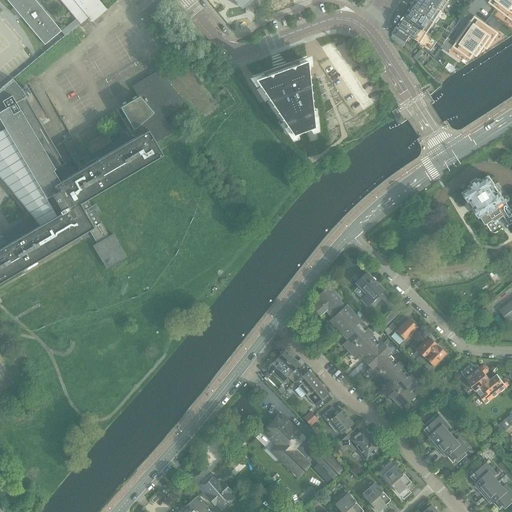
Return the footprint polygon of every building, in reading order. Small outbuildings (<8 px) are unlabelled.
[(44,45),(60,31),(33,0),(6,0),(16,11),(43,44),(44,45)] [(61,0),(66,2),(70,12),(78,17),(60,31),(64,36),(79,24),(80,24),(88,18),(92,22),(106,9),(98,0),(61,0)] [(233,0),(241,9),(252,0),(233,0)] [(434,23),(441,12),(424,0),(415,0),(411,7),(434,23)] [(424,0),(441,12),(449,0),(448,0),(424,0)] [(511,0),(490,0),(489,2),(511,19),(511,0)] [(427,33),(434,23),(411,7),(404,18),(427,33)] [(475,17),(464,32),(487,49),(490,51),(501,37),(498,34),(475,17)] [(404,18),(398,27),(410,36),(416,40),(415,41),(419,45),(420,46),(422,48),(423,49),(432,58),(436,53),(442,44),(435,39),(431,36),(429,35),(427,33),(404,18)] [(488,24),(493,27),(497,22),(492,19),(488,24)] [(408,39),(410,36),(398,27),(391,37),(396,43),(402,48),(408,39)] [(464,32),(453,46),(473,61),(477,56),(480,58),(487,49),(464,32)] [(444,43),(441,48),(447,52),(451,47),(444,43)] [(256,80),(254,80),(292,136),(314,129),(313,121),(310,95),(307,61),(305,61),(305,62),(295,66),(295,65),(288,67),(290,70),(282,73),(273,76),(273,73),(267,75),(267,76),(256,80)] [(193,67),(190,69),(201,83),(204,81),(201,77),(200,75),(193,67)] [(0,119),(11,139),(3,144),(2,144),(1,143),(0,143),(0,172),(42,225),(35,229),(31,221),(29,219),(30,218),(1,235),(2,235),(8,245),(7,245),(6,246),(6,245),(0,248),(0,282),(82,234),(89,230),(97,243),(93,246),(106,269),(126,257),(113,234),(109,236),(87,199),(156,159),(162,155),(160,151),(155,143),(163,138),(155,124),(185,103),(158,71),(132,86),(138,97),(120,108),(126,118),(123,119),(134,138),(79,171),(65,179),(65,178),(59,182),(52,171),(65,163),(27,101),(25,98),(26,97),(21,90),(13,79),(0,89),(0,119)] [(399,124),(405,120),(401,115),(399,117),(396,119),(399,124)] [(106,133),(85,145),(91,154),(112,142),(106,133)] [(84,158),(72,138),(71,136),(62,141),(75,164),(84,158)] [(465,195),(464,197),(466,201),(468,201),(469,201),(475,210),(474,212),(477,216),(479,216),(480,218),(481,218),(486,225),(494,220),(495,221),(495,220),(496,221),(497,220),(496,220),(497,220),(498,220),(502,218),(502,216),(503,216),(504,216),(510,225),(511,223),(511,204),(509,207),(489,177),(482,182),(480,180),(479,181),(477,179),(471,183),(472,186),(471,187),(472,188),(464,193),(465,195)] [(365,273),(365,274),(363,272),(359,277),(360,279),(355,284),(366,294),(360,300),(367,306),(383,291),(365,273)] [(338,299),(339,299),(328,287),(316,298),(318,301),(311,307),(320,316),(325,312),(331,319),(330,321),(342,334),(357,320),(338,299)] [(511,320),(511,302),(500,312),(509,323),(511,320)] [(385,327),(399,313),(395,309),(381,323),(385,327)] [(404,339),(416,326),(407,318),(393,333),(394,333),(391,337),(399,345),(404,339)] [(348,352),(369,333),(357,320),(342,334),(344,336),(343,337),(346,341),(342,345),(348,352)] [(387,335),(395,328),(391,324),(384,331),(387,335)] [(365,359),(380,346),(369,333),(348,352),(354,358),(360,353),(365,359)] [(420,355),(415,361),(419,364),(424,359),(437,346),(434,343),(435,342),(432,340),(431,340),(428,337),(416,351),(420,355)] [(387,353),(389,352),(384,346),(382,344),(380,346),(365,359),(364,361),(370,368),(366,372),(372,378),(393,359),(387,353)] [(440,347),(439,348),(437,346),(424,359),(433,367),(445,353),(442,351),(443,350),(440,347)] [(300,359),(297,362),(284,351),(283,352),(282,352),(280,354),(280,355),(276,359),(291,373),(298,380),(302,376),(295,369),(298,365),(301,367),(304,363),(300,359)] [(298,380),(291,373),(276,359),(272,364),(270,364),(269,366),(269,367),(268,369),(282,382),(287,377),(294,383),(298,380)] [(390,386),(405,372),(393,359),(372,378),(378,385),(384,379),(390,386)] [(472,363),(461,372),(465,378),(475,391),(476,391),(479,388),(490,380),(485,373),(488,371),(488,368),(486,366),(483,365),(480,367),(479,367),(477,365),(473,365),(472,363)] [(419,364),(416,368),(423,375),(426,372),(422,367),(419,364)] [(313,405),(327,393),(307,371),(302,376),(298,380),(294,383),(313,405)] [(394,391),(388,396),(400,409),(415,396),(410,392),(417,386),(413,381),(405,372),(390,386),(394,391)] [(504,379),(502,380),(497,374),(490,380),(479,388),(476,391),(486,404),(507,387),(509,385),(509,381),(508,379),(504,379)] [(273,388),(276,385),(270,379),(267,382),(273,388)] [(275,389),(280,394),(285,389),(280,384),(275,389)] [(342,410),(337,414),(332,407),(322,416),(335,431),(338,429),(342,434),(353,424),(342,410)] [(309,426),(317,420),(310,412),(303,419),(309,426)] [(511,414),(497,426),(499,428),(497,430),(500,433),(502,432),(503,432),(511,424),(511,414)] [(289,445),(300,434),(281,415),(264,432),(277,445),(272,451),(293,472),(304,460),(289,445)] [(447,430),(450,428),(439,416),(436,419),(434,417),(425,425),(427,427),(424,430),(433,440),(430,442),(436,448),(451,435),(447,430)] [(364,431),(362,431),(356,436),(352,431),(337,445),(342,451),(349,445),(353,450),(355,450),(357,448),(366,459),(380,447),(373,439),(370,441),(366,436),(366,434),(364,431)] [(490,433),(484,438),(492,448),(497,443),(490,433)] [(459,438),(456,440),(451,435),(436,448),(442,455),(444,453),(453,463),(456,460),(458,463),(467,455),(465,453),(469,449),(459,438)] [(332,477),(339,470),(319,448),(312,455),(332,477)] [(494,477),(496,474),(486,463),(482,466),(480,464),(477,467),(471,472),(473,474),(470,477),(479,487),(477,489),(483,495),(498,482),(494,477)] [(406,487),(411,482),(395,465),(382,476),(390,485),(388,487),(401,502),(411,493),(406,487)] [(506,467),(502,470),(506,475),(510,471),(506,467)] [(212,475),(200,486),(209,496),(208,496),(214,503),(215,501),(220,507),(233,496),(235,494),(229,487),(228,488),(227,489),(222,485),(221,486),(217,481),(219,479),(218,478),(216,480),(212,475)] [(511,492),(505,485),(502,487),(498,482),(483,495),(489,502),(491,500),(500,510),(503,507),(505,510),(511,503),(511,500),(511,499),(511,492)] [(385,505),(390,501),(375,483),(362,495),(369,503),(368,505),(373,511),(389,511),(390,511),(385,505)] [(362,511),(363,511),(348,494),(335,505),(340,511),(362,511)] [(192,501),(188,505),(193,511),(210,511),(197,497),(195,497),(192,500),(192,501)]
